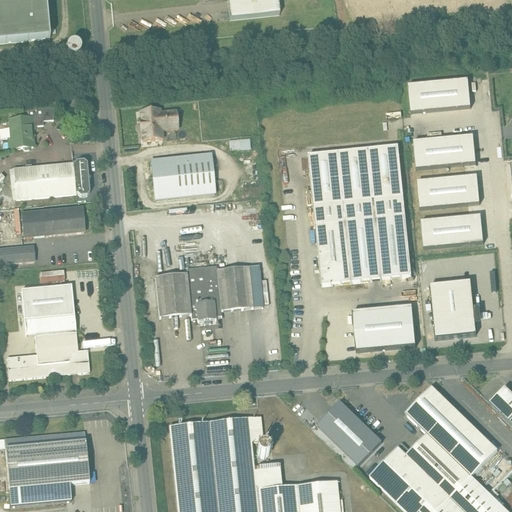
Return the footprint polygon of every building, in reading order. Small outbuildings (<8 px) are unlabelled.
[(0,0),(0,44),(49,40),(49,36),(45,0),(0,0)] [(277,0),(226,0),(229,22),(279,16),(277,0)] [(81,45),(68,44),(67,55),(80,56),(81,45)] [(469,82),(407,88),(410,115),(472,109),(469,82)] [(42,118),(31,119),(32,133),(34,132),(36,130),(36,128),(43,127),(43,123),(54,122),(53,109),(41,110),(42,118)] [(160,112),(140,113),(141,123),(140,123),(141,133),(142,133),(143,142),(163,141),(162,132),(166,132),(164,114),(160,114),(160,112)] [(176,113),(164,114),(166,132),(178,131),(176,113)] [(20,120),(10,121),(11,129),(2,130),(3,140),(12,139),(12,141),(9,143),(10,148),(13,150),(23,149),(25,152),(29,152),(31,149),(33,148),(32,133),(31,119),(30,119),(25,120),(22,118),(20,120)] [(474,138),(414,144),(417,172),(476,166),(474,138)] [(249,141),(241,142),(242,150),(250,149),(249,141)] [(238,142),(230,143),(230,147),(231,147),(231,151),(239,150),(238,142)] [(398,148),(309,157),(322,287),(411,278),(398,148)] [(211,156),(151,162),(155,202),(215,196),(211,156)] [(87,165),(84,163),(83,163),(80,161),(78,163),(77,163),(74,166),(73,166),(76,196),(77,195),(80,198),(87,198),(90,194),(88,182),(90,180),(88,177),(87,165)] [(73,166),(13,171),(16,201),(76,196),(73,166)] [(478,178),(418,184),(420,212),(480,206),(478,178)] [(82,210),(66,211),(68,235),(84,234),(82,210)] [(66,211),(22,216),(24,240),(68,235),(66,211)] [(424,248),(484,244),(482,218),(422,222),(424,248)] [(34,247),(0,250),(0,267),(35,263),(34,247)] [(216,268),(187,271),(187,276),(191,317),(192,321),(198,321),(198,324),(216,322),(216,319),(222,318),(221,314),(221,313),(217,273),(216,268)] [(259,268),(217,273),(221,313),(221,314),(263,309),(259,268)] [(41,282),(65,282),(65,272),(41,273),(41,282)] [(187,276),(155,279),(159,320),(191,317),(187,276)] [(470,283),(430,288),(436,341),(476,336),(470,283)] [(413,308),(354,312),(356,352),(416,348),(413,308)] [(76,333),(35,337),(37,357),(7,360),(9,382),(90,374),(87,352),(77,353),(76,333)] [(455,410),(432,389),(406,416),(427,437),(428,438),(455,410)] [(511,395),(505,389),(490,406),(511,427),(511,395)] [(382,444),(340,404),(317,429),(359,468),(382,444)] [(498,452),(455,410),(428,438),(471,479),(498,452)] [(260,419),(169,429),(177,511),(258,511),(251,445),(263,443),(260,419)] [(84,434),(4,441),(5,451),(8,480),(2,480),(3,492),(9,491),(9,492),(89,484),(86,444),(85,444),(84,434)] [(428,438),(427,437),(411,454),(406,458),(407,459),(450,501),(471,479),(428,438)] [(403,446),(370,479),(379,488),(407,459),(406,458),(411,454),(403,446)] [(265,447),(263,447),(261,447),(260,448),(259,449),(258,450),(258,451),(257,452),(257,453),(257,455),(258,457),(259,458),(260,458),(261,459),(263,460),(265,459),(267,458),(268,458),(269,456),(269,455),(270,453),(269,452),(269,451),(269,450),(268,449),(267,448),(265,447)] [(439,511),(450,501),(407,459),(379,488),(403,511),(439,511)] [(450,501),(439,511),(505,511),(471,479),(450,501)] [(339,511),(337,483),(257,492),(258,511),(339,511)]
